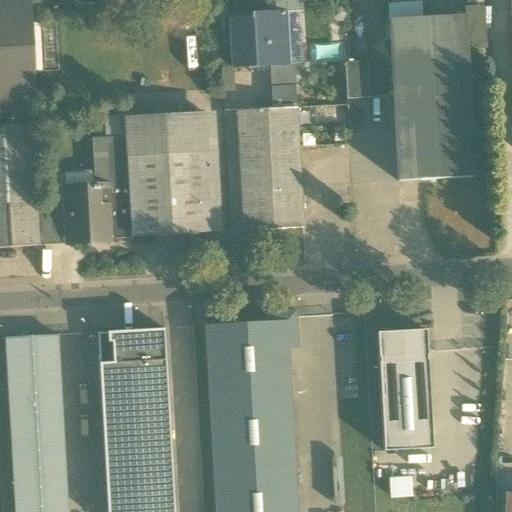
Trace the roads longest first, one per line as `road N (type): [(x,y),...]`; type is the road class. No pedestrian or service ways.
road 1 (residential): [(511,268),(0,301)]
road 2 (unknown): [(322,280),(335,511)]
road 3 (unknown): [(171,290),(179,511)]
